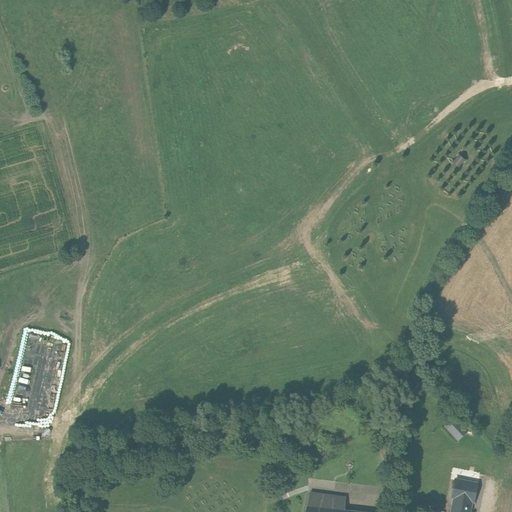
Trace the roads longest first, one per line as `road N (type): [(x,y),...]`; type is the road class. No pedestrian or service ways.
road 1 (track): [(61,115),(89,248),(67,416)]
road 2 (track): [(511,81),(400,150),(333,171)]
